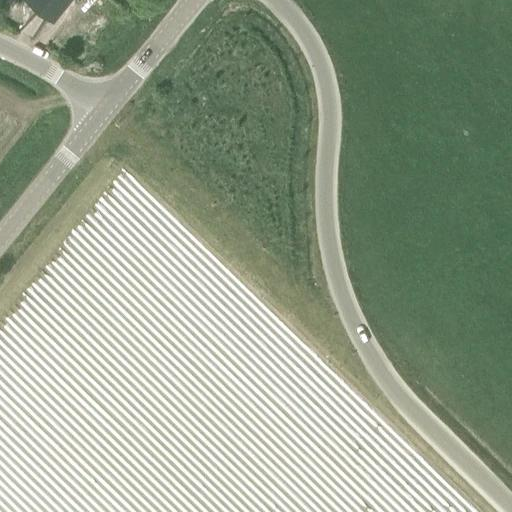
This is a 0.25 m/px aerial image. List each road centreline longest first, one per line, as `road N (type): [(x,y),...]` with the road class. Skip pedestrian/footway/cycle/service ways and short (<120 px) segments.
road 1 (tertiary): [(511,509),(396,393),(361,342),(328,235),(326,81),(302,31),(272,0)]
road 2 (tertiary): [(0,239),(103,112)]
road 3 (tertiary): [(103,112),(194,0)]
road 4 (unclassified): [(103,112),(52,73),(0,48)]
